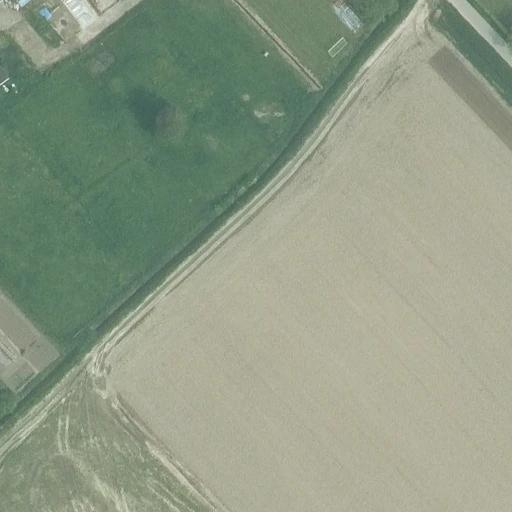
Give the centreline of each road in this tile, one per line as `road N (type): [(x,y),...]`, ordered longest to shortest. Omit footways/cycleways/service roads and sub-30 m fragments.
road 1 (residential): [(37,287),(75,295),(225,160)]
road 2 (residential): [(0,347),(149,511)]
